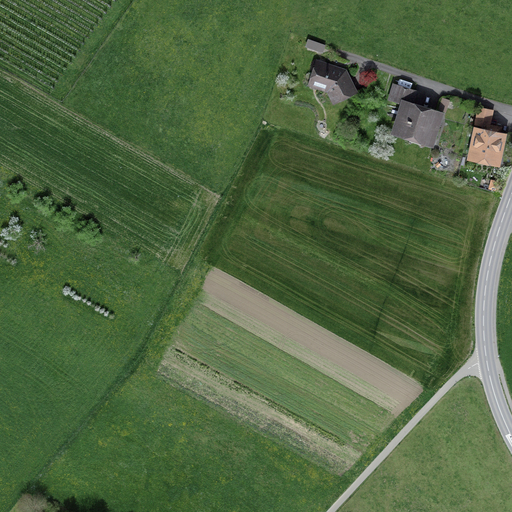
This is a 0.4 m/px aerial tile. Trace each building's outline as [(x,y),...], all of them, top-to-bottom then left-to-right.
[(324,48),(326,41),(309,35),(306,42),(324,48)] [(319,80),(317,86),(328,90),(334,102),(354,92),(344,72),(340,70),(335,73),(330,71),(331,67),(317,63),(312,78),(319,80)] [(396,86),(391,99),(410,105),(414,92),(396,86)] [(403,105),(395,130),(411,135),(412,132),(432,138),(439,116),(403,105)] [(492,112),(479,109),(477,123),(490,125),(492,112)] [(476,146),(474,157),(495,161),(501,135),(498,135),(500,128),(486,125),(485,132),(476,130),(472,145),(476,146)]
